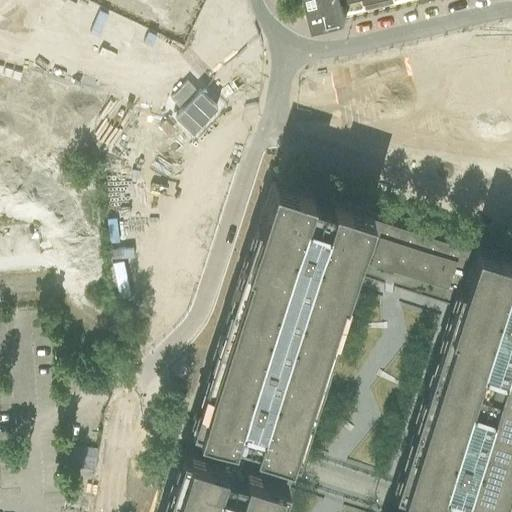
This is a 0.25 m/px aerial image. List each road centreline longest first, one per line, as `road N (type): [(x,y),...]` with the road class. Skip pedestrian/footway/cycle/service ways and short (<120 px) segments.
road 1 (residential): [(105,511),(115,437),(133,385),(202,319),(258,143)]
road 2 (residential): [(258,143),(511,225)]
road 3 (residential): [(511,12),(338,52),(289,40)]
